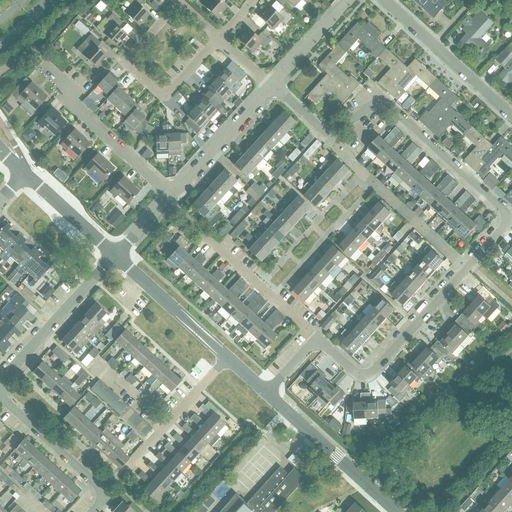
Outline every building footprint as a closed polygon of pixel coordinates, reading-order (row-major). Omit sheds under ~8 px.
[(124,13),(126,15),(140,28),(143,25),(141,24),(149,15),(140,7),(144,2),(141,0),(126,0),(132,4),(124,13)] [(207,0),(203,5),(205,7),(218,19),(220,16),(219,14),(227,6),(219,0),(207,0)] [(447,3),(443,0),(413,0),(433,18),(447,3)] [(285,26),(292,18),(282,10),(278,14),(270,6),(262,14),(260,12),(258,15),(272,28),(279,20),(285,26)] [(465,24),(467,26),(464,29),(468,33),(460,42),(468,49),(471,46),(479,54),(486,46),(478,39),(492,23),(480,12),(473,20),(471,18),(465,24)] [(97,28),(118,48),(121,46),(119,44),(127,35),(119,27),(123,23),(113,14),(107,21),(105,20),(97,28)] [(377,59),(378,57),(386,48),(377,40),(383,34),(370,22),(364,28),(358,23),(338,45),(347,53),(359,40),(360,38),(374,51),(373,52),(372,54),(377,59)] [(263,49),(271,41),(261,32),(257,37),(249,29),(241,37),(239,35),(237,38),(251,51),(258,43),(263,49)] [(84,42),(76,50),(80,54),(83,57),(97,69),(100,66),(98,64),(105,56),(97,49),(101,44),(91,36),(85,43),(84,42)] [(509,81),(511,84),(511,42),(496,59),(507,68),(499,77),(507,84),(509,81)] [(334,66),(347,53),(338,45),(319,66),(328,74),(342,87),(347,81),(356,89),(360,84),(352,76),(348,80),(334,66)] [(392,96),(400,87),(395,82),(408,68),(386,48),(378,57),(392,70),(379,84),(392,96)] [(416,75),(429,87),(437,78),(416,59),(408,68),(395,82),(400,87),(392,96),(398,101),(406,92),(403,89),(416,75)] [(225,69),(217,78),(229,89),(234,84),(236,86),(244,77),(232,67),(227,71),(225,69)] [(373,74),(367,69),(364,73),(369,78),(373,74)] [(111,73),(97,88),(103,93),(100,95),(106,100),(113,92),(111,90),(117,83),(114,80),(116,78),(111,73)] [(344,102),(356,89),(347,81),(342,87),(328,74),(308,95),(317,103),(330,89),(344,102)] [(217,78),(205,92),(223,108),(225,105),(222,102),(227,96),(225,94),(229,89),(217,78)] [(428,111),(419,120),(425,125),(433,116),(438,121),(451,106),(459,98),(437,78),(429,87),(442,98),(443,100),(431,114),(428,111)] [(48,98),(32,83),(28,86),(23,82),(11,96),(22,106),(25,101),(36,111),(48,98)] [(106,100),(115,108),(126,96),(122,92),(120,91),(123,88),(117,83),(111,90),(113,92),(106,100)] [(200,102),(195,107),(209,120),(218,111),(215,109),(218,106),(222,109),(223,108),(205,92),(198,100),(200,102)] [(411,109),(418,98),(411,94),(404,105),(411,109)] [(129,111),(135,104),(126,96),(115,108),(121,114),(119,116),(125,121),(132,113),(129,111)] [(83,104),(93,113),(98,108),(88,99),(83,104)] [(9,100),(4,105),(10,112),(15,107),(9,100)] [(141,109),(135,104),(129,111),(132,113),(125,121),(123,123),(133,132),(134,131),(141,137),(142,136),(142,137),(149,125),(148,125),(149,122),(145,119),(146,118),(139,112),(141,109)] [(433,116),(425,125),(438,137),(451,123),(464,135),(473,126),(451,106),(438,121),(433,116)] [(209,120),(195,107),(187,116),(189,118),(185,123),(197,134),(209,120)] [(45,127),(55,137),(67,123),(51,109),(37,124),(43,129),(45,127)] [(275,117),(273,119),(287,132),(295,123),(283,112),(277,119),(275,117)] [(273,123),(266,130),(278,141),(287,132),(273,119),(271,121),(273,123)] [(149,125),(142,137),(149,140),(155,128),(149,125)] [(168,151),(167,125),(162,126),(163,135),(156,135),(156,154),(168,154),(168,151)] [(172,125),(167,125),(168,151),(181,151),(180,134),(172,134),(172,125)] [(466,163),(478,174),(486,165),(481,160),(494,146),(473,126),(464,135),(479,149),(466,163)] [(379,137),(367,149),(376,157),(400,131),(396,127),(387,137),(388,138),(385,142),(379,137)] [(68,148),(79,158),(91,145),(74,130),(60,146),(66,151),(68,148)] [(258,135),(256,137),(270,150),(278,141),(266,130),(260,137),(258,135)] [(400,131),(376,157),(385,165),(397,153),(390,147),(394,143),(396,145),(405,135),(400,131)] [(301,145),(305,149),(314,139),(310,135),(301,145)] [(256,141),(250,148),(262,159),(270,150),(256,137),(255,139),(256,141)] [(502,153),(511,162),(511,146),(502,137),(494,146),(481,160),(486,165),(478,174),(484,180),(492,170),(491,168),(489,167),(502,153)] [(442,143),(449,149),(454,143),(447,138),(442,143)] [(316,141),(307,150),(312,155),(321,145),(316,141)] [(385,165),(394,174),(418,147),(413,143),(404,153),(406,154),(402,158),(397,153),(385,165)] [(401,184),(403,181),(415,169),(409,164),(413,160),(414,161),(423,151),(418,147),(394,174),(392,177),(401,184)] [(144,154),(151,156),(153,150),(147,148),(144,154)] [(242,153),(240,155),(254,168),(262,159),(250,148),(244,155),(242,153)] [(292,153),(296,157),(301,152),(296,148),(292,153)] [(312,155),(307,150),(302,156),(307,161),(312,155)] [(292,153),(287,158),(292,162),(296,157),(292,153)] [(92,173),(102,182),(115,169),(98,154),(84,170),(90,175),(92,173)] [(254,168),(240,155),(238,156),(240,158),(234,165),(246,177),(250,173),(255,177),(260,172),(254,168)] [(403,181),(412,189),(429,170),(436,163),(432,159),(422,169),(423,170),(420,174),(415,169),(403,181)] [(281,160),(277,164),(279,166),(282,169),(286,164),(281,160)] [(322,164),(328,170),(342,182),(343,180),(342,179),(348,172),(336,161),(332,166),(326,160),(322,164)] [(295,163),(290,168),(295,172),(299,168),(295,163)] [(412,189),(421,198),(433,185),(428,181),(431,177),(432,178),(441,168),(436,163),(429,170),(412,189)] [(319,168),(324,174),(320,179),(332,190),(338,183),(340,184),(342,182),(328,170),(322,164),(319,168)] [(279,167),(275,171),(280,175),(283,171),(279,167)] [(295,172),(290,168),(286,173),(289,175),(291,177),(295,172)] [(215,176),(214,178),(228,191),(233,195),(236,191),(231,187),(236,182),(224,171),(217,178),(215,176)] [(280,175),(275,171),(271,175),(276,180),(280,175)] [(433,185),(421,198),(430,206),(454,180),(448,175),(439,185),(440,186),(437,189),(433,185)] [(117,196),(128,205),(140,192),(123,177),(109,193),(115,198),(117,196)] [(76,178),(69,181),(73,188),(79,184),(76,178)] [(214,182),(208,188),(220,200),(228,191),(214,178),(212,180),(214,182)] [(320,179),(312,188),(325,200),(327,198),(325,197),(332,190),(320,179)] [(454,180),(430,206),(439,213),(439,214),(450,201),(445,196),(449,193),(450,194),(459,185),(454,180)] [(254,182),(250,187),(260,196),(265,192),(254,182)] [(325,200),(312,188),(307,183),(303,187),(308,192),(304,197),(316,207),(322,200),(324,202),(325,200)] [(276,184),(271,189),(276,194),(281,188),(276,184)] [(492,190),(503,200),(507,195),(496,186),(492,190)] [(260,196),(250,187),(246,192),(251,197),(256,201),(260,196)] [(199,194),(197,196),(216,213),(220,208),(216,204),(220,200),(208,188),(201,196),(199,194)] [(276,194),(271,189),(266,195),(271,199),(276,194)] [(437,215),(446,224),(471,196),(466,192),(457,201),(459,203),(456,206),(450,201),(439,214),(439,213),(437,215)] [(138,195),(131,202),(134,205),(141,198),(138,195)] [(216,213),(197,196),(196,197),(198,199),(191,206),(203,217),(201,219),(206,224),(216,213)] [(446,224),(455,232),(468,217),(462,212),(466,209),(467,210),(475,201),(471,196),(446,224)] [(246,203),(251,207),(256,201),(251,197),(246,203)] [(298,197),(289,206),(303,218),(305,217),(303,215),(309,208),(298,197)] [(259,202),(255,207),(259,211),(264,207),(259,202)] [(379,202),(370,211),(383,223),(391,214),(379,202)] [(289,206),(281,215),(293,226),(299,219),(301,220),(303,218),(289,206)] [(259,211),(255,207),(251,212),(255,216),(259,211)] [(418,208),(414,213),(418,217),(423,212),(418,208)] [(240,209),(236,214),(241,218),(245,214),(240,209)] [(266,210),(263,214),(269,219),(272,215),(266,210)] [(118,211),(108,222),(114,228),(124,217),(118,211)] [(370,211),(362,220),(375,232),(383,223),(370,211)] [(241,218),(236,214),(229,221),(234,226),(241,218)] [(281,215),(273,224),(286,236),(288,234),(287,233),(293,226),(281,215)] [(468,217),(455,232),(464,240),(474,228),(479,233),(488,223),(479,216),(473,222),(468,217)] [(269,229),(265,232),(277,243),(283,237),(285,238),(286,236),(273,224),(266,218),(262,223),(269,229)] [(362,220),(354,229),(367,240),(371,244),(375,240),(371,236),(375,232),(362,220)] [(243,221),(239,225),(244,230),(247,225),(243,221)] [(0,246),(11,234),(7,231),(11,227),(7,223),(0,230),(0,246)] [(218,233),(223,238),(233,228),(228,223),(218,233)] [(244,230),(239,225),(229,235),(234,240),(244,230)] [(447,236),(450,229),(443,225),(440,233),(447,236)] [(354,229),(346,238),(359,249),(367,240),(354,229)] [(265,232),(257,242),(270,254),(272,252),(271,250),(277,243),(265,232)] [(174,270),(176,267),(188,255),(182,250),(188,243),(180,236),(178,237),(174,233),(167,241),(171,245),(163,255),(167,258),(165,261),(174,270)] [(0,255),(0,257),(2,259),(22,237),(18,234),(15,238),(11,234),(0,246),(0,248),(3,252),(0,255)] [(10,258),(14,261),(26,248),(22,245),(26,241),(22,237),(2,259),(5,262),(10,258)] [(359,249),(346,238),(338,247),(350,258),(359,249)] [(270,254),(257,242),(248,251),(260,261),(267,254),(269,256),(270,254)] [(388,243),(380,252),(384,256),(392,248),(388,243)] [(333,246),(325,255),(337,266),(346,258),(333,246)] [(14,270),(6,279),(9,281),(17,273),(37,251),(33,247),(30,251),(26,248),(14,261),(18,265),(14,270)] [(428,254),(423,259),(436,271),(444,262),(427,247),(424,250),(428,254)] [(400,255),(395,250),(388,259),(392,263),(400,255)] [(25,271),(29,275),(41,262),(38,258),(41,254),(37,251),(17,273),(20,276),(25,271)] [(176,267),(185,275),(203,256),(199,253),(193,259),(188,255),(176,267)] [(325,255),(317,264),(329,275),(337,266),(325,255)] [(372,261),(377,265),(381,260),(377,255),(372,261)] [(185,275),(194,283),(205,271),(199,266),(206,259),(203,256),(185,275)] [(423,259),(415,268),(428,279),(436,271),(423,259)] [(41,262),(29,275),(33,279),(29,284),(32,287),(53,265),(48,261),(45,265),(41,262)] [(317,264),(309,273),(321,284),(329,275),(317,264)] [(363,267),(362,266),(361,267),(368,274),(371,271),(365,265),(363,267)] [(384,272),(379,268),(369,280),(377,288),(382,283),(378,279),(384,272)] [(415,268),(407,277),(419,288),(428,279),(415,268)] [(194,283),(203,291),(220,272),(216,269),(210,276),(205,271),(194,283)] [(203,291),(212,299),(223,287),(217,282),(224,275),(220,272),(203,291)] [(309,273),(301,282),(313,293),(318,288),(322,291),(325,288),(321,284),(309,273)] [(407,277),(399,286),(411,297),(419,288),(407,277)] [(212,299),(221,308),(244,282),(240,278),(231,287),(232,288),(228,292),(223,287),(212,299)] [(221,308),(229,316),(241,303),(235,298),(238,295),(240,296),(248,286),(244,282),(221,308)] [(313,293),(301,282),(293,290),(305,302),(313,293)] [(399,286),(395,282),(391,286),(396,290),(391,295),(403,306),(411,297),(399,286)] [(7,300),(16,289),(11,285),(1,296),(7,300)] [(21,292),(33,303),(37,298),(25,287),(21,292)] [(475,300),(470,305),(483,316),(486,319),(499,306),(480,289),(473,297),(475,300)] [(14,306),(10,310),(24,322),(27,319),(31,322),(35,318),(24,309),(28,304),(17,294),(10,302),(14,306)] [(232,313),(229,316),(238,324),(249,312),(262,298),(257,294),(248,304),(249,304),(246,308),(241,303),(232,312),(232,313)] [(249,312),(238,324),(247,332),(259,320),(253,314),(256,311),(257,312),(266,302),(262,298),(249,312)] [(382,298),(374,307),(387,319),(395,310),(382,298)] [(95,304),(87,314),(102,327),(105,323),(101,319),(106,314),(95,304)] [(464,312),(458,319),(473,332),(480,324),(478,321),(483,316),(470,305),(464,312)] [(374,307),(366,316),(378,328),(387,319),(374,307)] [(2,310),(0,312),(0,315),(21,333),(24,329),(21,326),(24,322),(10,310),(7,314),(2,310)] [(259,320),(247,332),(256,340),(280,314),(279,312),(276,310),(273,312),(269,317),(266,320),(267,321),(264,324),(259,320)] [(334,312),(330,316),(335,321),(338,317),(334,312)] [(87,314),(78,323),(89,333),(93,336),(102,327),(87,314)] [(256,340),(254,342),(263,350),(276,336),(271,330),(276,324),(277,325),(284,318),(280,314),(256,340)] [(0,320),(0,321),(0,320),(0,328),(10,337),(14,334),(17,337),(21,333),(0,315),(0,320)] [(335,321),(330,316),(320,327),(326,332),(334,323),(333,322),(335,321)] [(366,316),(357,325),(370,337),(378,328),(366,316)] [(453,329),(448,334),(460,346),(473,332),(458,319),(451,327),(453,329)] [(505,333),(511,326),(505,320),(499,326),(505,333)] [(78,323),(70,332),(85,346),(89,341),(85,337),(89,333),(78,323)] [(108,333),(113,338),(122,329),(116,324),(108,333)] [(357,325),(350,334),(362,346),(370,337),(357,325)] [(0,341),(7,348),(11,344),(7,341),(10,337),(0,328),(0,341)] [(362,346),(350,334),(345,329),(340,334),(345,339),(341,343),(354,355),(362,346)] [(115,342),(124,350),(134,340),(125,331),(115,342)] [(85,346),(70,332),(61,342),(76,355),(85,346)] [(441,337),(434,345),(446,356),(450,351),(453,354),(460,346),(448,334),(443,339),(441,337)] [(124,350),(133,358),(143,348),(134,340),(124,350)] [(427,347),(419,356),(434,370),(431,367),(436,362),(438,364),(446,356),(434,345),(430,349),(427,347)] [(65,355),(56,347),(52,352),(61,360),(65,355)] [(133,358),(143,367),(152,356),(143,348),(133,358)] [(96,356),(91,351),(88,355),(93,359),(96,356)] [(143,367),(152,375),(161,364),(152,356),(143,367)] [(412,359),(406,366),(414,373),(416,371),(423,377),(426,379),(434,370),(419,356),(414,361),(412,359)] [(115,360),(110,366),(114,369),(119,364),(115,360)] [(33,373),(42,381),(51,371),(42,362),(33,373)] [(143,396),(147,399),(152,394),(162,383),(171,373),(161,364),(152,375),(157,379),(147,390),(148,391),(143,396)] [(406,366),(398,375),(410,386),(415,381),(417,382),(423,377),(416,371),(414,373),(406,366)] [(307,390),(316,398),(329,384),(324,379),(327,377),(318,369),(307,381),(311,385),(307,390)] [(42,381),(51,390),(61,379),(51,371),(42,381)] [(84,371),(80,377),(70,388),(60,398),(69,406),(79,396),(74,391),(89,375),(84,371)] [(171,373),(162,383),(171,391),(180,381),(171,373)] [(410,386),(398,375),(389,384),(392,386),(388,391),(400,402),(408,394),(405,392),(410,386)] [(133,378),(128,383),(132,386),(136,380),(133,378)] [(51,390),(60,398),(70,388),(61,379),(51,390)] [(91,389),(95,393),(103,384),(99,380),(91,389)] [(95,393),(100,398),(108,388),(103,384),(95,393)] [(329,384),(316,398),(325,407),(321,411),(326,415),(334,406),(345,394),(337,387),(335,389),(329,384)] [(100,398),(104,401),(112,392),(108,388),(100,398)] [(104,401),(108,405),(117,396),(112,392),(104,401)] [(89,403),(92,406),(98,400),(94,397),(94,398),(89,393),(86,396),(91,401),(89,403)] [(366,419),(365,393),(360,393),(361,402),(353,403),(354,419),(366,419)] [(370,393),(365,393),(366,419),(392,418),(392,408),(386,409),(386,400),(378,401),(378,402),(370,402),(370,393)] [(108,405),(113,409),(121,400),(117,396),(108,405)] [(98,400),(92,406),(95,409),(101,403),(98,400)] [(113,409),(117,413),(125,404),(121,400),(113,409)] [(117,413),(122,417),(130,408),(125,404),(117,413)] [(210,417),(204,424),(216,434),(224,425),(202,405),(198,409),(207,417),(208,415),(210,417)] [(64,418),(73,427),(83,417),(73,408),(68,414),(64,418)] [(122,417),(126,421),(134,412),(130,408),(122,417)] [(126,421),(131,425),(139,416),(134,412),(126,421)] [(111,422),(116,417),(112,414),(107,419),(111,422)] [(202,426),(195,433),(207,444),(211,447),(219,437),(216,434),(204,424),(194,414),(190,419),(198,426),(200,425),(202,426)] [(131,425),(135,429),(143,420),(139,416),(131,425)] [(73,427),(82,435),(92,425),(83,417),(73,427)] [(116,417),(111,422),(114,425),(119,420),(116,417)] [(343,426),(334,418),(328,424),(337,433),(343,426)] [(135,429),(139,433),(147,424),(143,420),(135,429)] [(408,421),(403,426),(408,432),(413,427),(408,421)] [(147,424),(139,433),(144,437),(152,428),(147,424)] [(193,436),(187,442),(198,453),(207,444),(195,433),(185,424),(181,428),(190,436),(191,434),(193,436)] [(342,436),(348,437),(351,425),(345,424),(342,436)] [(82,435),(91,444),(101,433),(92,425),(82,435)] [(91,444),(101,452),(114,438),(105,429),(101,433),(91,444)] [(126,436),(129,439),(134,434),(131,430),(126,436)] [(184,445),(178,452),(190,463),(195,457),(198,460),(202,456),(198,453),(187,442),(177,433),(172,438),(181,446),(182,444),(184,445)] [(3,443),(6,446),(1,451),(4,454),(18,440),(12,434),(3,443)] [(101,452),(110,460),(119,450),(123,446),(114,438),(101,452)] [(14,461),(18,465),(33,448),(24,440),(22,441),(13,451),(19,455),(14,461)] [(176,455),(169,462),(181,473),(190,463),(178,452),(168,442),(164,447),(172,455),(174,453),(176,455)] [(27,463),(32,468),(42,457),(33,448),(18,465),(22,468),(27,463)] [(119,450),(110,460),(119,469),(129,458),(119,450)] [(166,465),(160,471),(172,482),(181,473),(169,462),(159,452),(155,457),(163,464),(164,463),(166,465)] [(32,468),(42,476),(52,465),(42,457),(32,468)] [(158,474),(152,481),(163,491),(172,482),(160,471),(150,461),(146,466),(154,474),(156,472),(158,474)] [(10,474),(13,470),(8,465),(4,469),(10,474)] [(42,476),(51,485),(61,474),(52,465),(42,476)] [(392,465),(388,469),(396,477),(400,473),(392,465)] [(13,470),(10,474),(15,479),(19,483),(22,479),(18,475),(13,470)] [(163,491),(152,481),(142,472),(138,476),(145,483),(147,482),(149,483),(142,490),(154,502),(163,491)] [(51,485),(61,493),(71,482),(61,474),(51,485)] [(0,478),(9,487),(13,483),(3,475),(0,478)] [(511,481),(510,480),(501,490),(511,500),(511,481)] [(71,482),(61,493),(70,502),(80,491),(71,482)] [(13,483),(9,487),(19,495),(22,492),(13,483)] [(28,492),(32,488),(26,483),(23,487),(28,492)] [(41,496),(32,488),(28,492),(38,500),(41,496)] [(511,500),(501,490),(492,500),(505,511),(509,507),(511,509),(511,500)] [(41,503),(47,508),(50,505),(44,500),(41,503)] [(492,500),(483,510),(485,511),(504,511),(505,511),(492,500)] [(112,511),(133,511),(122,501),(112,511)]
